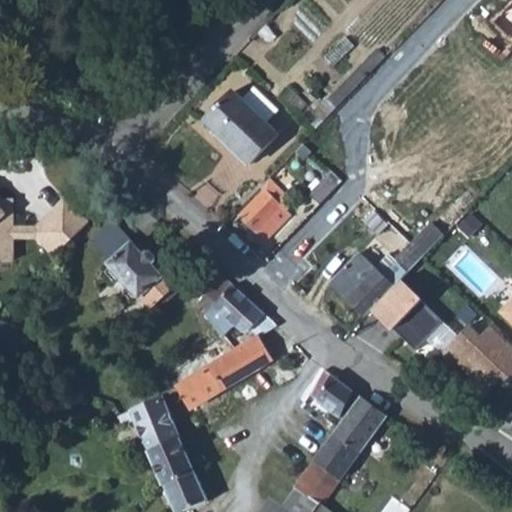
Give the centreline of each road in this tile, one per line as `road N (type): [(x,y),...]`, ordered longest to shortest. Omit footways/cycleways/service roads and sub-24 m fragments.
road 1 (unclassified): [(120,158),(356,362),(493,453)]
road 2 (unclassified): [(120,158),(270,0)]
road 3 (unclassified): [(0,109),(66,129),(120,158)]
